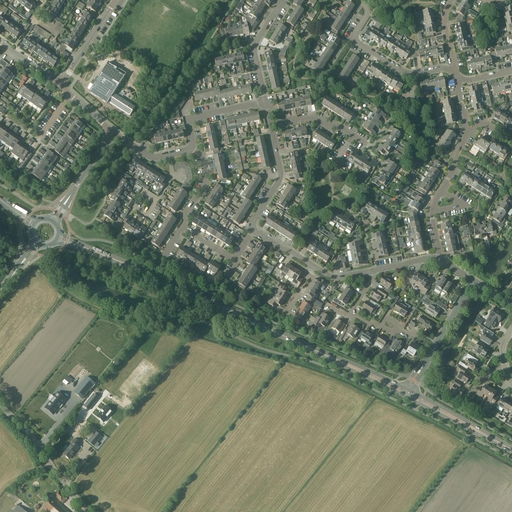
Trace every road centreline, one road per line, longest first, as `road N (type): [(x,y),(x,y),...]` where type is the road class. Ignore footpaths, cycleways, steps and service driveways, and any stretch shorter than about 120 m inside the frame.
road 1 (secondary): [(55,241),(162,281),(405,396)]
road 2 (secondary): [(405,388),(59,233)]
road 3 (residential): [(455,75),(441,67),(404,72),(357,42),(367,12),(358,0)]
road 4 (unclassified): [(96,511),(0,398)]
road 5 (secondary): [(405,396),(511,452)]
